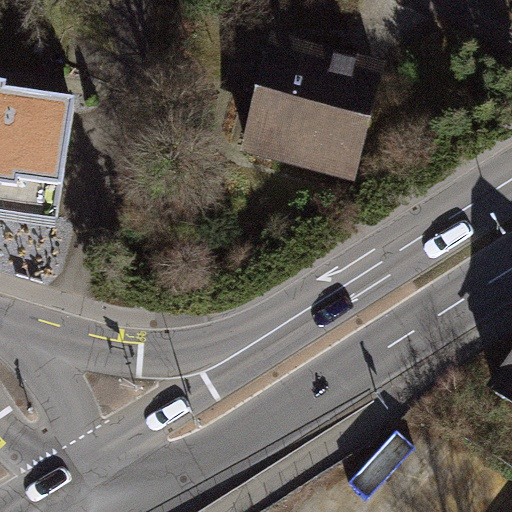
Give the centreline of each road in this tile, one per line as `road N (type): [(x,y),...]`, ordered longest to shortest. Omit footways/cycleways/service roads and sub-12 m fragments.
road 1 (secondary): [(149,499),(511,268)]
road 2 (secondary): [(511,179),(244,349)]
road 3 (tertiary): [(244,349),(142,353),(5,327)]
road 4 (secondary): [(244,349),(68,477)]
road 5 (tertiary): [(68,477),(70,419),(50,373),(5,327)]
